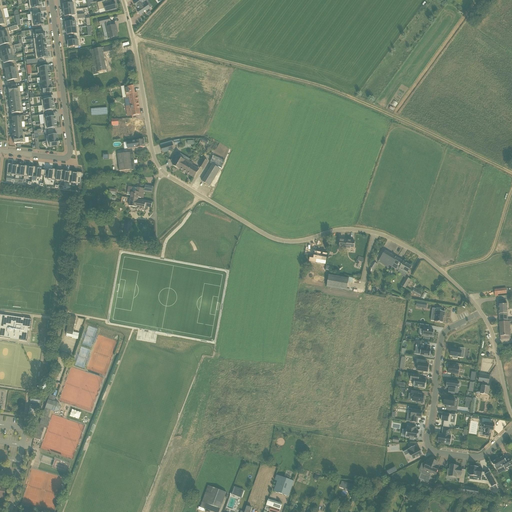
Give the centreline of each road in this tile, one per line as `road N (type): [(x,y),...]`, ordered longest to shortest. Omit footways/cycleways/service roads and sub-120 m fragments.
road 1 (unclassified): [(480,312),(442,272),(391,238),(338,229),(290,243),(272,239),(163,172),(150,147),(123,0)]
road 2 (track): [(511,174),(331,89),(133,39)]
road 3 (residential): [(511,429),(482,456),(428,446),(441,338),(480,312)]
road 4 (residential): [(0,151),(69,153),(51,0)]
road 5 (track): [(442,272),(489,256),(511,189)]
